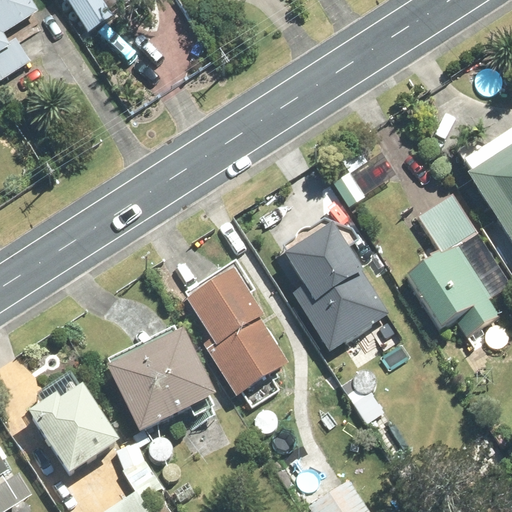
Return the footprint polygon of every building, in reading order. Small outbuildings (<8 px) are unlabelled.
[(0,0),(0,87),(31,67),(15,45),(7,48),(2,43),(37,19),(24,0),(0,0)] [(58,0),(86,42),(111,24),(105,15),(128,0),(58,0)] [(16,135),(3,144),(14,159),(27,149),(16,135)] [(511,160),(467,189),(511,260),(511,160)] [(444,263),(459,253),(478,241),(453,202),(418,224),(444,263)] [(290,267),(285,270),(303,299),(292,306),(329,364),(389,324),(347,259),(358,252),(350,240),(324,230),(309,239),(306,238),(302,239),(299,241),(297,244),(296,248),(283,256),(290,267)] [(459,253),(444,263),(446,267),(432,276),(427,269),(405,283),(444,343),(459,333),(467,346),(500,325),(489,307),(493,304),(459,253)] [(210,351),(203,355),(235,408),(289,374),(262,330),(263,329),(248,304),(254,301),(235,269),(183,301),(190,311),(187,314),(210,351)] [(106,370),(112,381),(107,383),(139,448),(214,411),(183,346),(178,349),(173,338),(106,370)] [(420,363),(411,349),(387,365),(395,378),(420,363)] [(111,462),(117,456),(81,400),(78,402),(68,386),(34,408),(41,419),(27,428),(67,490),(111,462)] [(365,407),(356,412),(365,426),(374,421),(365,407)] [(493,441),(504,454),(511,447),(511,441),(504,432),(493,441)] [(134,503),(135,505),(157,491),(129,449),(117,456),(111,462),(121,476),(118,478),(134,503)] [(18,482),(0,494),(0,511),(18,511),(32,503),(18,482)] [(189,485),(174,495),(181,507),(197,498),(189,485)] [(314,511),(362,511),(348,490),(314,511)] [(139,511),(135,505),(134,503),(119,511),(139,511)]
